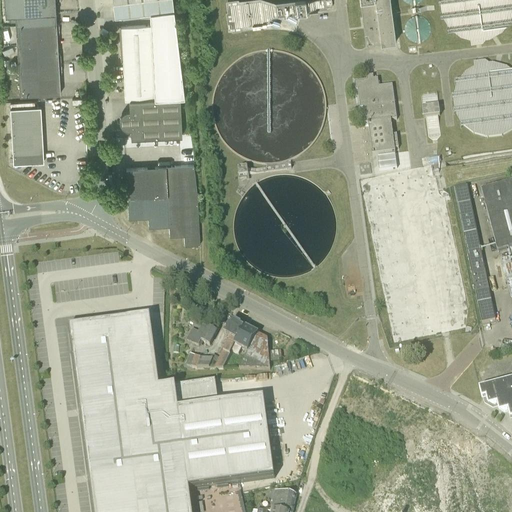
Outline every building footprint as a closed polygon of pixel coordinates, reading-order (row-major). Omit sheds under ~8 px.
[(15,16),(56,13),(55,3),(57,3),(57,0),(3,0),(5,16),(15,16)] [(112,0),(114,17),(173,10),(172,0),(112,0)] [(309,1),(305,2),(227,12),(226,12),(226,14),(227,21),(230,21),(232,30),(232,31),(232,32),(241,30),(241,29),(260,27),(260,25),(263,25),(268,24),(268,23),(268,22),(267,23),(266,23),(265,23),(265,22),(273,17),(275,17),(286,15),(286,14),(287,14),(288,15),(291,15),(292,14),(293,17),(310,14),(310,12),(318,11),(317,9),(327,8),(333,7),(332,4),(332,2),(332,1),(331,0),(317,0),(311,1),(309,1)] [(397,40),(391,0),(362,0),(368,44),(367,44),(367,45),(383,43),(397,42),(397,41),(397,40)] [(511,0),(438,0),(439,3),(441,3),(441,1),(443,14),(442,14),(442,13),(440,13),(441,17),(443,17),(442,16),(443,16),(450,26),(447,26),(448,31),(450,31),(449,28),(451,28),(461,36),(462,37),(462,36),(471,38),(471,39),(472,43),(471,43),(472,44),(473,44),(481,43),(481,42),(483,42),(485,40),(485,41),(486,39),(486,38),(489,38),(490,39),(491,38),(496,35),(502,31),(503,31),(503,30),(511,20),(511,19),(511,17),(511,18),(511,16),(511,0)] [(15,25),(56,23),(56,13),(15,16),(15,25)] [(414,16),(410,38),(428,40),(432,18),(414,16)] [(17,45),(57,43),(57,33),(59,33),(58,23),(56,23),(15,25),(17,45)] [(123,60),(125,100),(153,99),(149,25),(119,26),(120,60),(123,60)] [(18,65),(61,63),(60,53),(58,53),(57,43),(17,45),(18,65)] [(460,116),(461,129),(465,128),(484,136),(511,133),(511,69),(497,63),(492,63),(486,61),(475,62),(476,69),(466,70),(462,80),(456,81),(457,88),(454,96),(456,114),(460,116)] [(61,63),(18,65),(20,96),(60,93),(59,73),(61,73),(61,63)] [(391,122),(397,121),(393,87),(379,88),(378,80),(374,81),(374,78),(374,77),(367,78),(367,79),(367,82),(355,83),(356,92),(358,92),(361,110),(364,110),(366,125),(369,125),(373,157),(396,154),(395,150),(398,150),(399,150),(397,136),(396,136),(393,137),(391,122)] [(129,101),(131,138),(182,135),(180,98),(129,101)] [(10,108),(13,163),(43,161),(40,106),(10,108)] [(424,119),(440,117),(439,108),(423,110),(424,119)] [(379,171),(397,169),(395,156),(378,158),(379,171)] [(184,245),(200,245),(197,195),(194,165),(126,168),(128,218),(148,218),(148,227),(169,226),(169,236),(184,235),(184,245)] [(253,177),(252,169),(240,170),(240,178),(253,177)] [(511,358),(477,367),(482,385),(511,377),(511,381),(479,390),(482,400),(487,399),(488,403),(493,406),(498,405),(499,409),(504,412),(508,411),(510,415),(511,416),(511,183),(481,191),(498,254),(508,251),(511,264),(511,288),(508,290),(511,302),(511,301),(511,358)] [(482,324),(496,321),(468,187),(454,190),(482,324)] [(158,393),(148,315),(70,325),(93,504),(94,504),(95,511),(94,511),(191,511),(188,488),(275,479),(263,397),(218,401),(215,384),(158,393)] [(232,353),(234,354),(247,329),(233,322),(225,338),(230,340),(220,359),(213,355),(211,360),(201,359),(195,357),(189,354),(185,365),(197,370),(197,369),(223,370),(232,353)] [(200,333),(194,330),(188,341),(199,347),(202,342),(211,347),(220,329),(211,325),(209,329),(204,326),(200,333)] [(239,369),(241,369),(259,335),(247,329),(234,354),(239,356),(241,351),(247,354),(245,359),(241,358),(237,367),(240,369),(239,369)] [(269,363),(282,361),(280,351),(269,353),(268,340),(259,335),(241,369),(270,370),(269,363)] [(396,400),(418,511),(499,511),(488,455),(482,456),(481,452),(474,451),(484,500),(463,504),(464,511),(452,511),(448,488),(460,486),(460,483),(459,478),(446,481),(430,405),(396,400)] [(271,511),(272,511),(273,511),(292,511),(296,496),(275,492),(271,511)]
